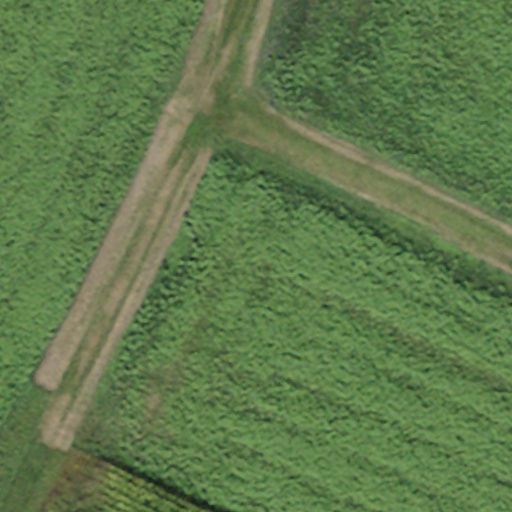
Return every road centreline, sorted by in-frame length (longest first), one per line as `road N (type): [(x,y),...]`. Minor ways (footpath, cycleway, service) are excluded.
road 1 (track): [(511,259),(185,97),(214,0)]
road 2 (track): [(0,485),(185,97)]
